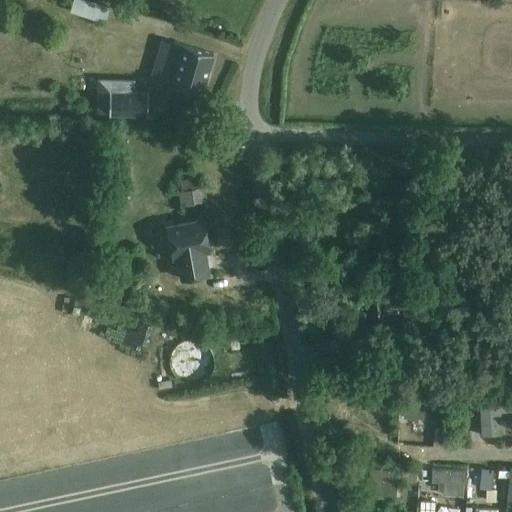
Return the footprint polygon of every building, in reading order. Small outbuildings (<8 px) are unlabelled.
[(106,34),(109,17),(72,10),(69,27),(106,34)] [(174,42),(163,80),(170,82),(166,93),(199,103),(202,92),(214,53),(184,45),(174,42)] [(148,93),(135,92),(110,91),(109,114),(148,115),(148,93)] [(204,220),(167,227),(173,257),(178,256),(182,279),(208,274),(204,251),(210,250),(204,220)] [(511,511),(511,477),(504,477),(503,511),(511,511)] [(479,480),(478,495),(491,496),(492,481),(479,480)]
